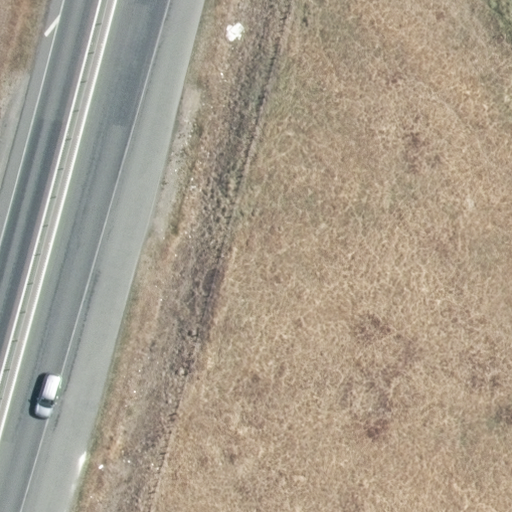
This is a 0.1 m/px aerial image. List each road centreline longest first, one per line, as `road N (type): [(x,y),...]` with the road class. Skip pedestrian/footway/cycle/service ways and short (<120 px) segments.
road 1 (trunk): [(138,0),(4,511)]
road 2 (trunk): [(0,335),(85,0)]
